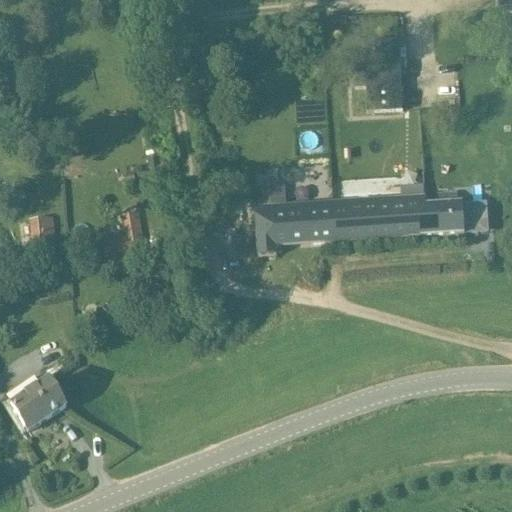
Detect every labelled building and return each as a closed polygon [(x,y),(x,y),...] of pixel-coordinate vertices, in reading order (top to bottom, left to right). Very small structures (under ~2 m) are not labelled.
[(134,177),(123,177),(124,185),(135,184),(134,177)] [(276,251),(424,242),(464,239),(462,207),(425,209),(425,200),(285,209),(284,188),(256,190),(257,211),(253,211),(256,261),(277,259),(276,251)] [(53,220),(28,223),(32,263),(57,260),(53,220)] [(132,254),(129,236),(100,241),(103,259),(132,254)] [(177,253),(164,255),(166,268),(179,266),(177,253)] [(0,312),(0,320),(0,322),(13,320),(12,311),(0,312)] [(10,412),(27,438),(66,412),(49,386),(10,412)]
